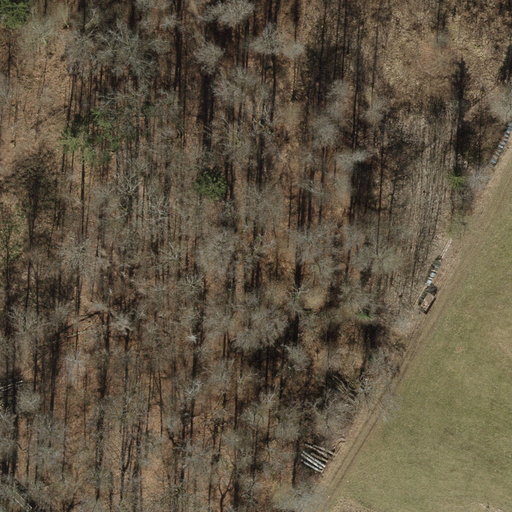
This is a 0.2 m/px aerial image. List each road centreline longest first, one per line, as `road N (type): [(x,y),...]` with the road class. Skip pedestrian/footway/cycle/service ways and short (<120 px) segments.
road 1 (track): [(203,0),(210,55),(395,343)]
road 2 (track): [(511,153),(435,324),(395,343)]
road 3 (track): [(395,343),(317,511)]
